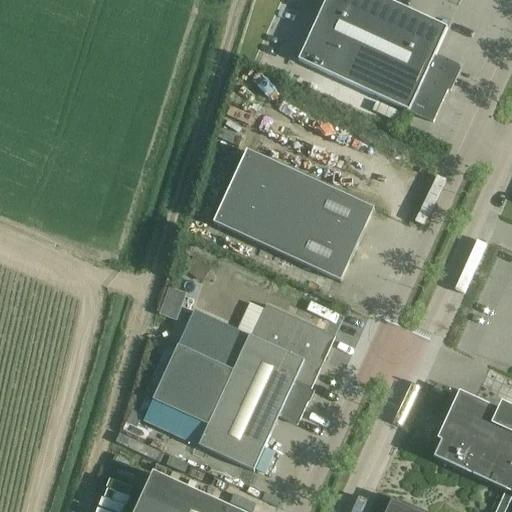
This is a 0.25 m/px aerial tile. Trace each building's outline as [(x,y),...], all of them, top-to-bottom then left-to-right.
[(448,30),(430,21),(383,0),(327,0),(298,62),(433,124),(448,92),(451,93),(451,92),(448,90),(454,78),(458,77),(459,74),(456,66),(453,65),(450,66),(437,60),(439,57),(436,56),(448,30)] [(327,80),(322,91),(336,97),(341,86),(327,80)] [(376,103),(372,112),(398,124),(402,115),(376,103)] [(214,226),(323,276),(341,284),(374,211),(247,153),(214,226)] [(211,249),(201,262),(217,274),(227,261),(211,249)] [(162,304),(158,315),(176,322),(180,310),(162,304)] [(335,339),(317,331),(266,307),(252,339),(250,338),(233,373),(178,348),(153,403),(207,430),(199,448),(254,474),(294,386),(310,393),(335,339)] [(387,511),(505,511),(511,498),(511,414),(504,411),(501,418),(462,400),(434,461),(506,494),(497,511),(417,511),(393,501),(387,511)] [(114,444),(158,463),(161,455),(118,435),(114,444)] [(232,511),(153,476),(136,511),(232,511)]
